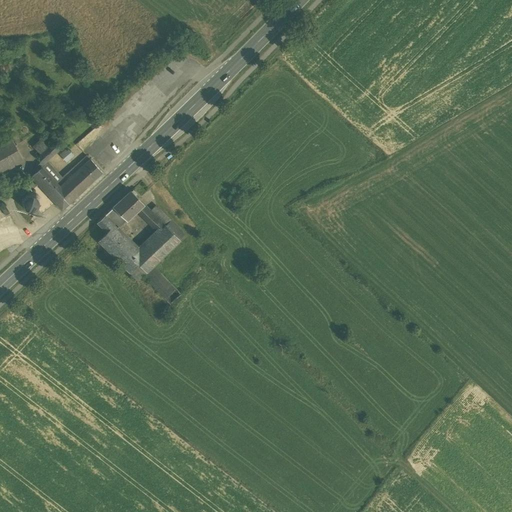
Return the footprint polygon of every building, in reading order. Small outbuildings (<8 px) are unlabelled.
[(146,103),(157,93),(145,82),(135,92),(146,103)] [(51,129),(33,147),(37,152),(55,135),(51,129)] [(37,152),(34,155),(43,164),(64,144),(56,134),(37,152)] [(0,171),(23,158),(12,139),(0,145),(0,171)] [(67,147),(60,153),(67,160),(73,154),(67,147)] [(83,166),(95,179),(102,173),(91,159),(83,166)] [(52,200),(62,210),(69,203),(57,188),(60,186),(41,166),(30,177),(37,185),(52,200)] [(83,166),(60,186),(57,188),(69,203),(95,179),(83,166)] [(52,200),(37,185),(29,192),(30,192),(30,193),(31,192),(34,193),(35,193),(37,194),(38,195),(39,197),(40,198),(41,200),(41,204),(40,206),(39,207),(38,209),(37,210),(35,211),(34,212),(36,217),(52,200)] [(29,192),(25,186),(19,190),(24,196),(24,195),(25,194),(27,193),(30,192),(29,192)] [(131,190),(114,207),(127,220),(136,211),(144,203),(131,190)] [(40,206),(41,202),(40,198),(38,195),(35,193),(34,193),(31,192),(30,193),(27,193),(24,195),(22,199),(21,202),(22,206),(24,209),(28,211),(31,212),(35,211),(38,209),(40,206)] [(151,210),(144,203),(136,211),(158,232),(166,224),(162,220),(151,210)] [(167,216),(156,205),(151,210),(162,220),(167,216)] [(10,213),(6,206),(1,208),(5,215),(10,213)] [(127,220),(114,207),(104,216),(117,229),(127,220)] [(117,229),(104,216),(97,223),(105,231),(97,239),(130,271),(138,263),(133,258),(139,251),(117,229)] [(139,251),(133,258),(138,263),(147,272),(153,266),(180,239),(166,224),(158,232),(139,251)] [(147,272),(138,263),(130,271),(139,280),(144,275),(147,272)] [(144,275),(170,304),(181,294),(153,266),(147,272),(144,275)]
